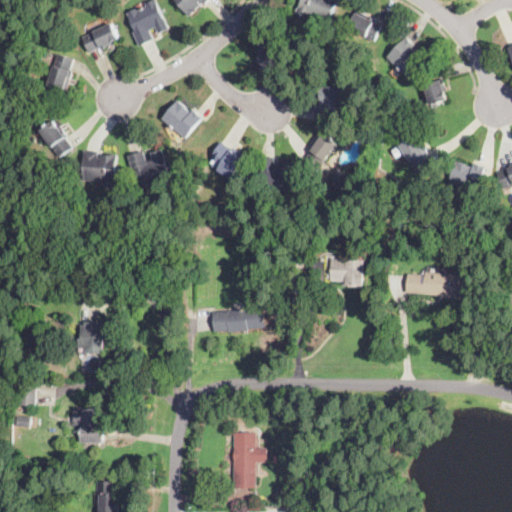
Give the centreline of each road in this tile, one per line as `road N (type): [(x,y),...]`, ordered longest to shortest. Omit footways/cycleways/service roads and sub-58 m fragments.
road 1 (residential): [(189,403),(220,385),(273,381),(511,391)]
road 2 (residential): [(175,214),(174,386),(189,403),(178,415),(172,511)]
road 3 (residential): [(260,0),(193,60),(121,95)]
road 4 (residential): [(431,0),(481,53),(503,107)]
